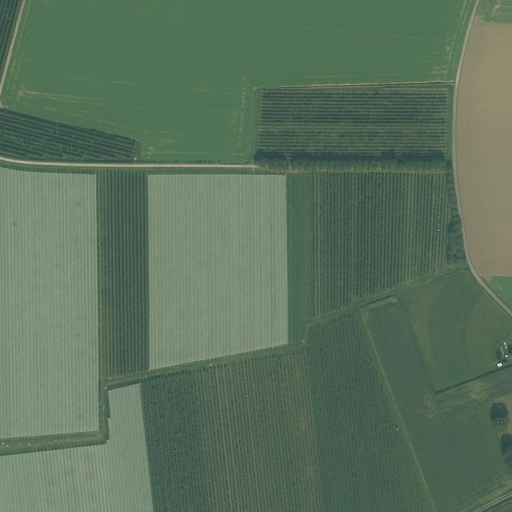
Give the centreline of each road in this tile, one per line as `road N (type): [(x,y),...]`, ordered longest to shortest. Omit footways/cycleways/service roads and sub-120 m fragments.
road 1 (track): [(0,157),(454,167)]
road 2 (unclassified): [(511,313),(469,261),(454,167),(456,80),(476,0)]
